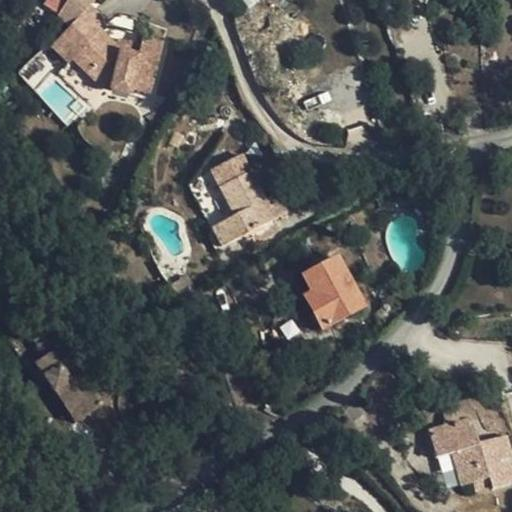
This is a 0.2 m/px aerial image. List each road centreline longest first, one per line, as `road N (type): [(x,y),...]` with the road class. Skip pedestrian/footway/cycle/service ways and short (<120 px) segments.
road 1 (residential): [(511,137),(467,149),(450,268),(393,345),(337,396),(141,511)]
road 2 (unknown): [(467,149),(276,248)]
road 3 (unknown): [(467,149),(456,83),(426,22)]
